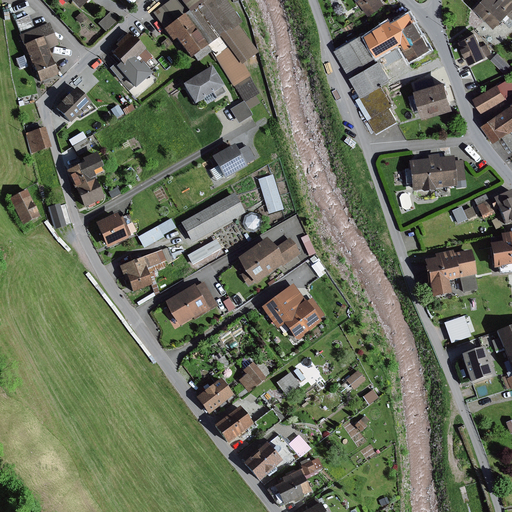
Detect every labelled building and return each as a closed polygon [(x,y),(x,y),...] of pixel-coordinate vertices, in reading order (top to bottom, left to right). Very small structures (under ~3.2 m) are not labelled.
[(60,0),(65,5),(69,2),(78,11),(89,0),(60,0)] [(171,0),(152,15),(163,31),(162,32),(171,44),(174,42),(189,61),(191,59),(196,65),(211,53),(215,58),(244,104),(246,103),(250,110),(259,105),(255,97),(258,96),(249,79),(250,78),(242,66),(258,53),(254,48),(258,47),(247,12),(236,16),(224,0),(171,0)] [(354,0),(368,18),(384,5),(380,0),(354,0)] [(511,10),(511,0),(483,0),(473,10),(493,30),(511,10)] [(101,23),(107,30),(119,20),(113,13),(101,23)] [(398,44),(409,63),(430,51),(409,15),(390,26),(388,24),(365,37),(378,57),(398,44)] [(21,36),(34,31),(28,16),(15,22),(21,36)] [(17,38),(37,86),(57,78),(46,51),(57,47),(48,25),(34,31),(21,36),(17,38)] [(118,44),(114,48),(115,48),(111,51),(113,53),(110,56),(116,64),(118,66),(114,69),(123,79),(133,91),(151,76),(140,65),(138,67),(134,62),(139,57),(145,63),(151,58),(127,35),(123,38),(122,36),(116,42),(118,44)] [(364,35),(333,52),(360,99),(381,88),(390,83),(378,63),(380,61),(378,57),(365,37),(364,35)] [(474,35),(457,43),(468,66),(485,58),(474,35)] [(510,66),(497,54),(491,61),(503,73),(510,66)] [(118,66),(116,64),(108,70),(119,82),(123,79),(114,69),(118,66)] [(210,69),(181,87),(193,107),(222,89),(210,69)] [(269,85),(261,69),(250,75),(257,90),(269,85)] [(497,86),(472,100),(481,115),(506,100),(505,99),(511,94),(511,77),(497,86)] [(443,84),(413,93),(421,121),(452,112),(443,84)] [(381,88),(360,99),(372,119),(389,109),(393,107),(381,88)] [(74,91),(54,111),(69,126),(89,106),(74,91)] [(251,117),(243,103),(229,111),(238,125),(251,117)] [(511,105),(480,127),(493,146),(502,139),(511,152),(511,105)] [(372,119),(368,121),(376,135),(397,123),(389,109),(372,119)] [(50,149),(44,129),(25,135),(32,155),(50,149)] [(94,135),(72,148),(77,157),(99,144),(94,135)] [(232,147),(210,160),(223,182),(245,169),(244,167),(255,161),(247,146),(236,153),(232,147)] [(101,171),(94,156),(80,163),(82,167),(66,174),(73,190),(93,180),(91,176),(101,171)] [(426,161),(407,163),(411,194),(419,193),(422,196),(432,195),(434,191),(455,189),(455,183),(465,182),(462,161),(453,162),(452,158),(437,160),(437,156),(426,157),(426,161)] [(272,176),(257,181),(268,215),(283,211),(272,176)] [(73,190),(83,209),(103,200),(93,180),(73,190)] [(21,228),(39,219),(26,192),(8,201),(21,228)] [(496,212),(503,228),(511,224),(511,197),(510,192),(487,202),(485,196),(473,201),(476,207),(475,208),(480,219),(496,212)] [(233,195),(180,225),(191,244),(244,215),(233,195)] [(460,208),(450,213),(456,225),(475,217),(471,208),(462,212),(460,208)] [(50,216),(54,230),(71,224),(67,209),(56,212),(57,214),(50,216)] [(94,226),(105,251),(136,237),(127,216),(116,221),(114,217),(94,226)] [(170,220),(137,238),(143,249),(163,238),(162,237),(175,229),(170,220)] [(491,246),(488,247),(491,272),(511,268),(511,234),(499,237),(499,238),(490,240),(491,246)] [(240,276),(248,287),(252,285),(254,286),(300,256),(289,240),(272,250),(265,241),(236,261),(242,275),(240,276)] [(179,244),(161,251),(165,262),(166,264),(176,260),(174,256),(184,252),(183,250),(181,251),(179,244)] [(161,251),(118,268),(124,283),(125,282),(131,295),(150,287),(143,271),(165,262),(161,251)] [(434,261),(422,263),(430,301),(449,297),(446,284),(459,281),(462,294),(476,291),(474,278),(475,277),(470,252),(452,256),(451,252),(433,256),(434,261)] [(163,304),(177,328),(193,319),(194,321),(217,308),(202,283),(193,289),(192,287),(163,304)] [(291,286),(260,310),(276,331),(282,326),(294,342),(298,342),(302,339),(303,337),(319,324),(317,321),(324,316),(311,299),(304,303),(291,286)] [(463,318),(443,325),(450,345),(470,338),(463,318)] [(511,327),(494,335),(511,376),(511,327)] [(481,350),(458,359),(468,386),(491,378),(481,350)] [(238,382),(248,394),(265,381),(252,364),(241,373),(244,377),(238,382)] [(345,381),(353,391),(365,381),(357,372),(345,381)] [(275,385),(285,398),(299,387),(290,374),(275,385)] [(219,382),(195,400),(208,416),(231,398),(219,382)] [(372,391),(362,399),(367,407),(378,399),(372,391)] [(238,409),(212,429),(226,447),(251,427),(238,409)] [(280,422),(271,411),(252,425),(261,437),(280,422)] [(363,418),(354,427),(360,434),(366,428),(365,426),(368,422),(363,418)] [(264,446),(241,467),(257,485),(283,462),(288,468),(300,459),(280,435),(265,447),(264,446)] [(301,435),(291,444),(302,457),(313,448),(301,435)] [(303,478),(321,471),(316,461),(309,464),(309,463),(299,468),(303,478)] [(281,485),(266,493),(277,509),(281,507),(282,509),(309,495),(298,473),(279,481),(281,485)]
